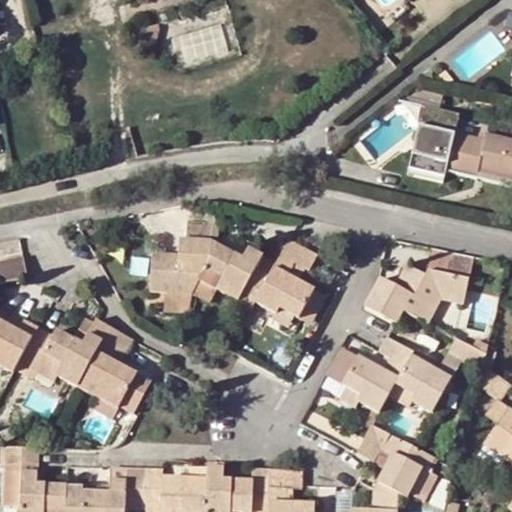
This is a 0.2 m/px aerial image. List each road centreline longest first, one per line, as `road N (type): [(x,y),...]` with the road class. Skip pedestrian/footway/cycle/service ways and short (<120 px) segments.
road 1 (residential): [(52,222),(97,294),(136,334),(263,412),(288,413),(393,224)]
road 2 (residential): [(393,224),(246,189),(52,222)]
road 3 (residential): [(511,243),(393,224)]
